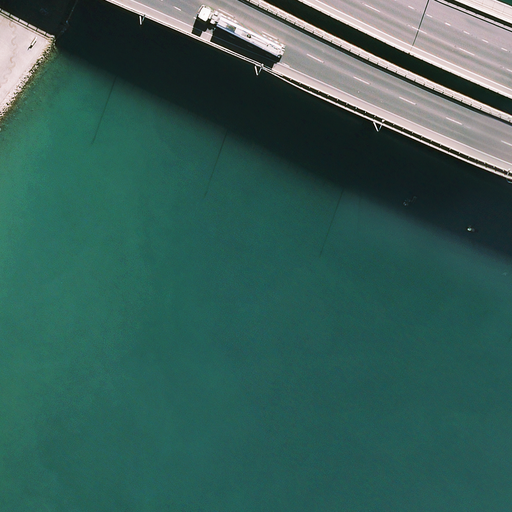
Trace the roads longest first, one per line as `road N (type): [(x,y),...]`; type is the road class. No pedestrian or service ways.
road 1 (trunk): [(511,141),(236,17)]
road 2 (trunk): [(369,0),(511,60)]
